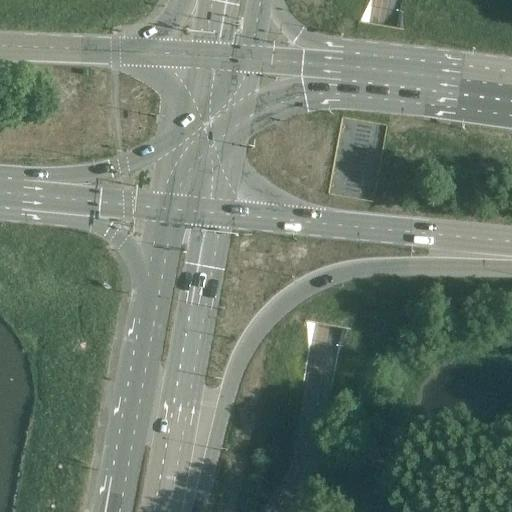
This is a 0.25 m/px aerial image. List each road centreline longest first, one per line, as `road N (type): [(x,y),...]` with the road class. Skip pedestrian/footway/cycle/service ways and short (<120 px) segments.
road 1 (primary): [(198,511),(232,381),(262,322),(320,281),(405,268),(511,270)]
road 2 (secondary): [(163,511),(217,214)]
road 3 (primary): [(217,214),(511,243)]
road 4 (secondary): [(154,293),(121,511)]
road 5 (primary): [(511,88),(350,70)]
road 6 (primary): [(48,197),(183,135)]
road 7 (primary): [(48,197),(118,238),(154,293)]
road 8 (primary): [(129,51),(0,46)]
road 9 (primary): [(350,70),(238,117)]
